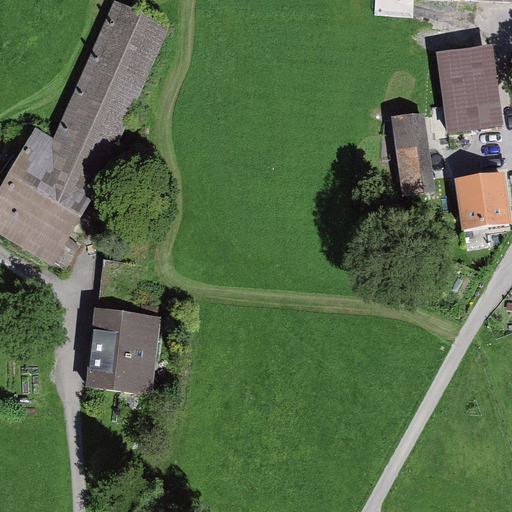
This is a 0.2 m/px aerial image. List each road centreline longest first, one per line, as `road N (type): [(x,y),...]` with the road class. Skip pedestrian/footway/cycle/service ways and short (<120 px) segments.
road 1 (unclassified): [(68,511),(69,319),(0,272)]
road 2 (unclassified): [(375,511),(488,310),(511,285)]
